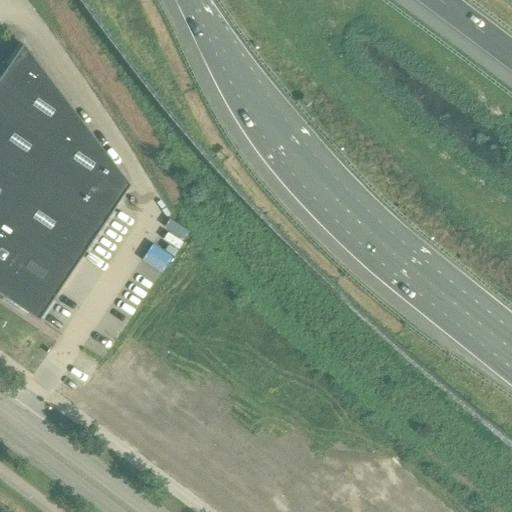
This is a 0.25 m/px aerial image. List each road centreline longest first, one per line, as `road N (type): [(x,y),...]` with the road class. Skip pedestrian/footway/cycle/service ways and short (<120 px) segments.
road 1 (motorway): [(191,0),(265,119),(346,213),(511,351)]
road 2 (tertiary): [(121,511),(0,425)]
